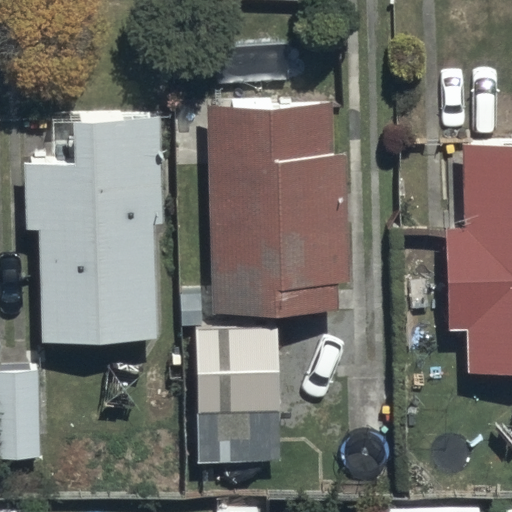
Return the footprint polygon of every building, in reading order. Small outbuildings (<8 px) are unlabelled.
[(185,89),(195,451),(280,448),(276,306),(330,304),(323,85),(185,89)] [(25,329),(152,326),(147,98),(59,100),(60,142),(20,143),(25,329)] [(511,123),(454,127),(459,209),(433,210),(439,315),(459,314),(461,360),(511,357),(511,123)] [(0,355),(0,447),(35,446),(30,354),(0,355)] [(208,511),(258,511),(259,499),(209,499),(208,511)] [(375,501),(374,511),(476,511),(477,501),(375,501)] [(0,511),(30,511),(31,502),(0,502),(0,511)]
